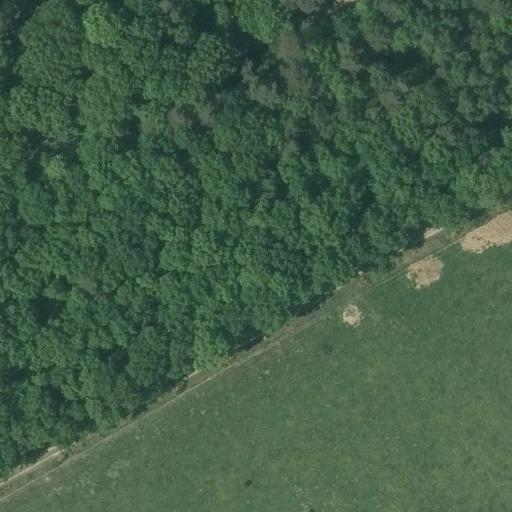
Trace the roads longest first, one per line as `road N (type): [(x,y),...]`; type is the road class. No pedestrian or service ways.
road 1 (track): [(0,480),(511,197)]
road 2 (track): [(0,147),(338,0)]
